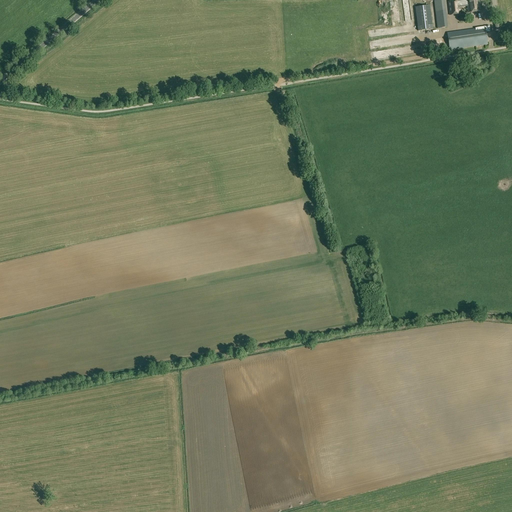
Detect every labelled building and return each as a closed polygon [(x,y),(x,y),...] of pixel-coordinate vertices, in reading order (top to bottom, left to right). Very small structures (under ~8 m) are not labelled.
[(411,0),(404,0),(407,26),(412,25),(413,30),(415,30),(415,23),(413,23),(411,0)] [(448,27),(446,10),(445,1),(449,0),(448,0),(433,0),(435,11),(437,29),(448,27)] [(460,6),(464,6),(463,1),(459,1),(459,0),(448,2),(450,15),(461,14),(460,6)] [(479,0),(466,0),(467,0),(463,1),(464,6),(467,5),(468,13),(481,12),(479,0)] [(433,29),(430,5),(415,7),(418,31),(433,29)] [(459,31),(447,33),(450,50),(461,48),(488,44),(486,33),(490,32),(490,26),(475,28),(475,29),(459,31)]
